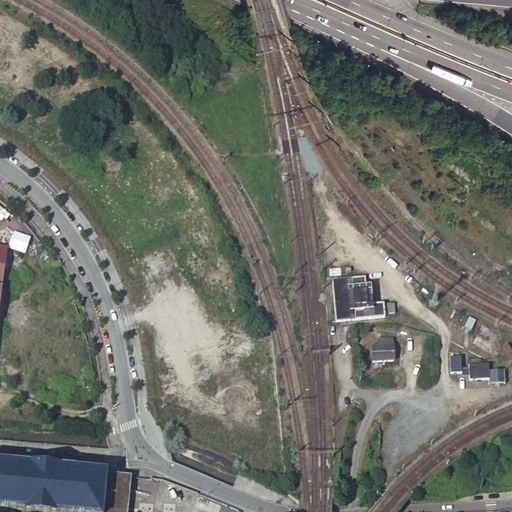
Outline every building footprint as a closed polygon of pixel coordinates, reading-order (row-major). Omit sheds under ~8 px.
[(25,253),(30,237),(13,231),(8,248),(25,253)] [(390,314),(389,305),(383,305),(367,306),(365,279),(332,281),(336,322),(384,318),(383,314),(390,314)] [(425,337),(415,336),(414,351),(424,352),(425,337)] [(385,346),(371,346),(372,362),(394,361),(392,339),(384,339),(385,346)] [(461,374),(461,370),(460,358),(449,359),(450,374),(461,374)] [(468,366),(468,370),(468,377),(469,381),(489,380),(488,371),(488,365),(468,366)] [(125,511),(125,510),(103,508),(106,475),(0,464),(0,511),(10,511),(125,511)] [(129,478),(106,475),(103,508),(125,510),(129,478)]
